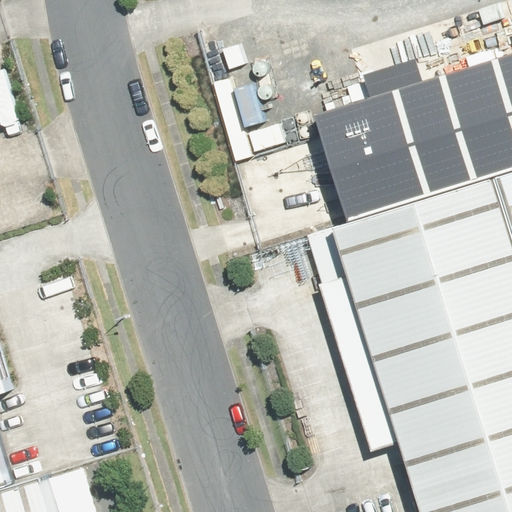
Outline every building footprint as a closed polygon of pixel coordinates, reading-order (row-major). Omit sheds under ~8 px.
[(511,52),(308,115),(339,218),(487,173),(511,165),(511,52)] [(511,165),(487,173),(511,250),(511,165)] [(411,511),(511,511),(511,250),(487,173),(339,218),(320,226),(411,511)] [(0,490),(23,483),(0,406),(0,392),(17,387),(0,329),(0,490)] [(23,483),(0,490),(0,511),(54,511),(44,477),(23,483)]
